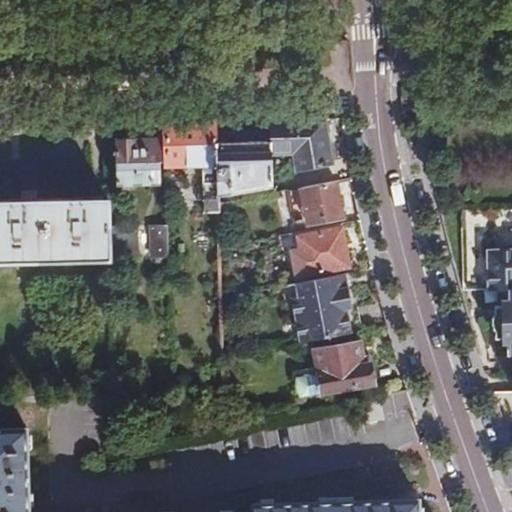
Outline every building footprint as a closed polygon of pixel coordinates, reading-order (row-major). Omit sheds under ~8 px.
[(326,119),(269,120),(271,139),(271,153),(292,153),(292,166),(325,166),(326,119)] [(219,141),(218,121),(164,123),(166,167),(210,165),(211,183),(204,183),(205,213),(221,213),(220,192),(219,141)] [(219,141),(220,192),(273,186),(271,153),(271,139),(219,141)] [(159,184),(157,140),(117,142),(118,185),(159,184)] [(343,219),(334,180),(301,187),(309,225),(343,219)] [(0,263),(94,260),(93,200),(0,201),(0,263)] [(94,260),(109,259),(108,200),(93,200),(94,260)] [(169,258),(168,226),(150,227),(151,258),(169,258)] [(339,247),(346,246),(342,227),(297,236),(304,272),(342,265),(339,247)] [(139,228),(114,228),(114,258),(138,259),(139,228)] [(349,263),(346,246),(339,247),(342,265),(349,263)] [(504,301),(505,323),(511,322),(511,247),(511,248),(511,251),(486,252),(487,290),(504,289),(504,301)] [(356,310),(349,273),(297,283),(299,297),(293,299),(297,323),(309,320),(313,342),(354,334),(349,310),(356,310)] [(354,334),(363,332),(359,309),(356,310),(349,310),(354,334)] [(297,323),(301,344),(313,342),(309,320),(297,323)] [(363,366),(358,343),(314,352),(323,395),(371,383),(370,364),(363,366)] [(385,421),(380,399),(358,404),(363,425),(385,421)] [(28,511),(26,430),(0,430),(0,511),(421,511),(421,500),(256,503),(255,511),(28,511)]
